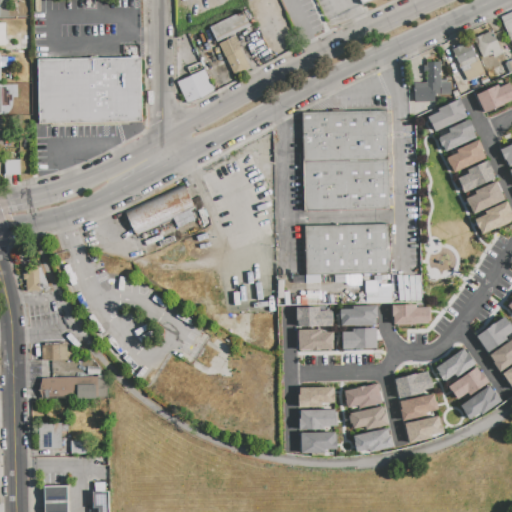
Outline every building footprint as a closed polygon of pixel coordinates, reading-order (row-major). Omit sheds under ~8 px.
[(209,28),(242,12),(249,26),(216,42),(209,28)] [(511,12),(511,44),(500,18),(511,12)] [(473,38),(481,59),(500,52),(491,31),(473,38)] [(218,45),(234,37),(250,69),(234,77),(218,45)] [(463,81),(481,76),(470,42),(453,48),(463,81)] [(38,60),(141,58),(142,122),(128,123),(128,126),(50,127),(50,124),(39,124),(38,60)] [(427,63),(439,63),(440,82),(450,82),(451,95),(435,95),(435,102),(414,102),(414,84),(427,83),(427,63)] [(176,82),(203,68),(215,91),(188,105),(176,82)] [(475,95),(483,114),(511,100),(511,92),(507,81),(475,95)] [(426,115),(433,132),(466,117),(459,100),(426,115)] [(390,210),(388,112),(302,113),(304,211),(390,210)] [(475,140),(470,121),(446,127),(448,134),(438,137),(442,150),(475,140)] [(444,155),(452,172),(485,159),(478,141),(444,155)] [(511,144),(499,150),(507,167),(511,165),(511,144)] [(4,160),(4,175),(19,174),(18,160),(4,160)] [(455,176),(463,193),(494,179),(487,162),(455,176)] [(470,213),(503,202),(497,184),(464,195),(470,213)] [(125,212),(184,185),(195,209),(136,236),(125,212)] [(473,215),(479,234),(511,222),(511,218),(507,204),(473,215)] [(304,226),(389,225),(390,274),(305,276),(304,226)] [(148,255),(146,249),(161,242),(163,248),(148,255)] [(24,292),(38,291),(37,270),(23,271),(24,292)] [(390,287),(376,287),(376,281),(364,281),(364,302),(390,303),(390,287)] [(390,305),(415,304),(415,307),(427,307),(427,308),(429,308),(429,321),(427,321),(427,323),(414,324),(414,325),(396,325),(396,324),(392,324),(392,316),(391,316),(390,305)] [(338,309),(351,309),(351,306),(375,305),(375,317),(374,317),(374,325),(339,326),(339,323),(339,321),(338,321),(338,309)] [(294,307),(318,307),(318,310),(329,310),(329,312),(331,312),(332,325),(330,325),(330,326),(296,327),(296,320),(294,320),(294,307)] [(486,353),(511,334),(511,328),(503,316),(475,337),(486,353)] [(351,328),(374,328),(375,348),(361,348),(361,349),(352,349),(340,349),(340,332),(351,332),(351,328)] [(296,330),(320,329),(320,332),(331,332),(332,340),(331,340),(331,349),(318,349),(318,350),(310,350),(296,350),(296,330)] [(495,369),(511,361),(511,340),(488,352),(495,369)] [(41,362),(41,346),(67,346),(67,352),(74,352),(74,360),(67,360),(67,361),(41,362)] [(434,368),(462,348),(466,354),(466,353),(474,364),(455,377),(453,374),(443,381),(442,380),(441,381),(434,370),(435,369),(434,368)] [(234,357),(231,355),(228,360),(250,374),(251,374),(252,375),(253,373),(252,372),(253,370),(256,372),(259,367),(237,353),(234,357)] [(511,365),(501,372),(511,391),(511,390),(511,365)] [(447,386),(456,400),(466,393),(468,396),(487,383),(477,367),(447,386)] [(211,384),(219,373),(221,375),(224,371),(248,386),(244,393),(241,391),(235,400),(211,384)] [(393,379),(398,398),(432,390),(427,371),(393,379)] [(97,377),(98,396),(95,396),(95,399),(77,400),(77,397),(43,398),(43,379),(97,377)] [(342,391),(354,388),(362,386),(376,383),(381,403),(357,409),(356,406),(345,408),(343,400),(344,400),(342,391)] [(458,404),(467,420),(500,403),(491,386),(458,404)] [(297,388),(331,387),(331,388),(333,388),(333,402),(332,402),(332,403),(320,403),(320,407),(297,408),(296,394),(297,394),(297,388)] [(398,402),(432,394),(434,402),(435,402),(437,409),(436,409),(436,410),(424,413),(425,416),(401,421),(399,410),(400,410),(398,402)] [(348,414),(381,406),(383,413),(384,412),(387,424),(386,424),(386,425),(364,430),(363,426),(351,429),(351,428),(350,428),(349,425),(347,416),(348,416),(348,414)] [(298,410),(333,409),(333,412),(336,412),(336,426),(322,427),(322,429),(297,430),(297,419),(298,419),(298,410)] [(403,424),(437,416),(438,424),(440,424),(442,432),(430,435),(431,438),(407,444),(403,424)] [(37,425),(61,424),(62,426),(67,426),(67,432),(61,432),(62,450),(38,451),(37,425)] [(351,436),(386,428),(388,436),(389,436),(392,447),(368,453),(367,449),(355,452),(352,443),(353,443),(351,436)] [(298,433),(333,432),(333,435),(335,435),(335,442),(335,449),(323,450),(323,453),(299,453),(298,433)] [(43,511),(43,487),(66,486),(66,511),(43,511)] [(98,511),(98,509),(93,510),(93,493),(108,492),(108,511),(98,511)]
